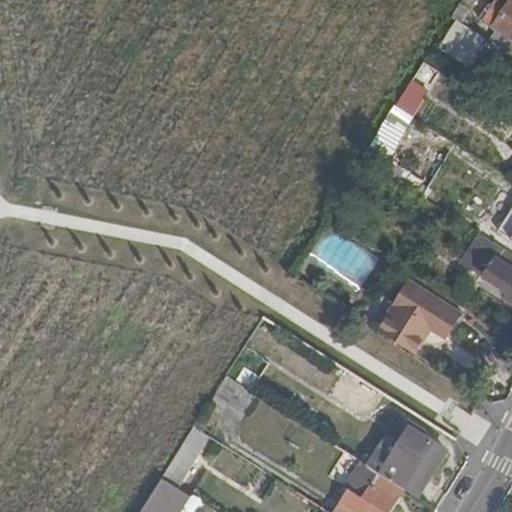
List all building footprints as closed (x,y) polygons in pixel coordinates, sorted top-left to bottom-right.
[(461,25),(476,0),(461,0),(450,18),(456,22),(461,25)] [(511,0),(494,0),(487,13),(482,10),(477,18),(493,28),(511,39),(511,0)] [(466,64),(482,38),(461,25),(456,22),(440,48),(466,64)] [(511,56),(511,54),(511,39),(493,28),(486,40),(511,56)] [(425,72),(418,68),(395,106),(406,113),(418,94),(413,91),(425,72)] [(511,302),(511,254),(480,235),(463,261),(509,291),(505,297),(511,302)] [(377,331),(413,354),(431,327),(444,335),(457,313),(409,283),(377,331)] [(256,396),(225,377),(210,402),(223,410),(241,421),(256,396)] [(402,488),(417,497),(447,448),(408,424),(393,446),(384,440),(367,465),(398,485),(402,488)] [(177,489),(210,437),(207,435),(194,427),(162,479),(177,489)] [(333,511),(386,511),(395,500),(390,497),(398,485),(367,465),(365,464),(333,511)] [(177,489),(162,479),(141,511),(177,511),(187,496),(177,489)] [(390,497),(395,500),(402,488),(398,485),(390,497)]
